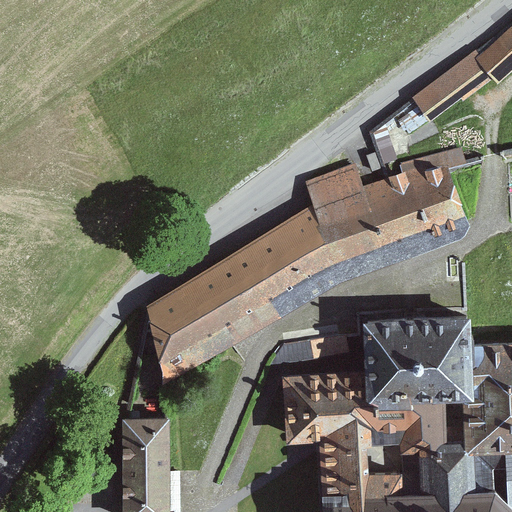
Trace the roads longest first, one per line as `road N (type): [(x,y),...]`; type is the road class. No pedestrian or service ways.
road 1 (unclassified): [(0,476),(49,397),(140,284),(509,0)]
road 2 (track): [(511,85),(492,118),(481,225),(270,335),(216,449),(199,511)]
